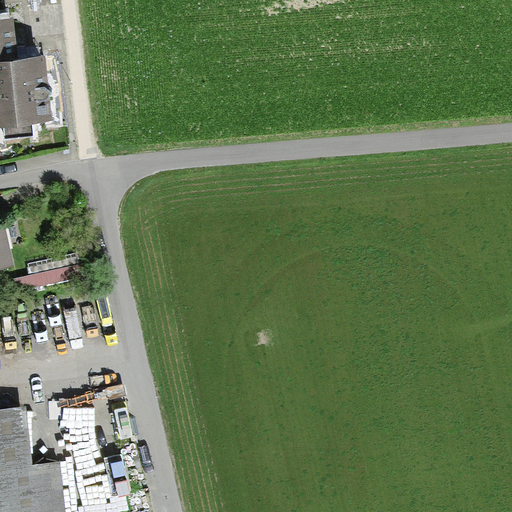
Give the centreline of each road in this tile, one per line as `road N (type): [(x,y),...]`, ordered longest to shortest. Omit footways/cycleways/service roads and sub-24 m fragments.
road 1 (residential): [(511,132),(88,164)]
road 2 (residential): [(88,164),(168,511)]
road 3 (track): [(88,164),(71,0)]
road 4 (unknown): [(0,372),(131,351)]
